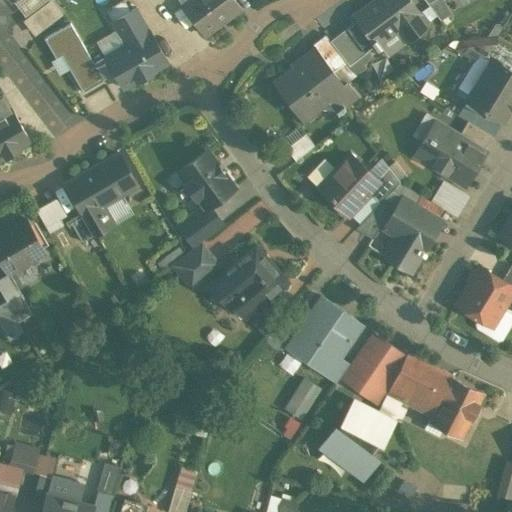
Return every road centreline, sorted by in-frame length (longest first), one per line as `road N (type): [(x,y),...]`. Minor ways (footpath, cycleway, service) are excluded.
road 1 (residential): [(194,78),(324,249),(413,324)]
road 2 (residential): [(194,78),(77,131),(57,160),(0,183)]
road 3 (residential): [(413,324),(511,161)]
road 4 (residential): [(307,0),(267,12),(194,78)]
